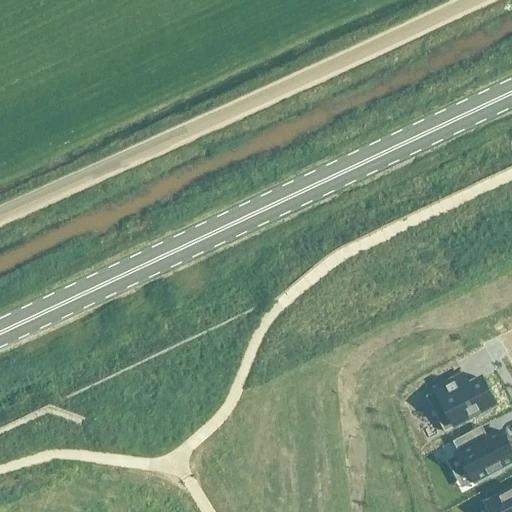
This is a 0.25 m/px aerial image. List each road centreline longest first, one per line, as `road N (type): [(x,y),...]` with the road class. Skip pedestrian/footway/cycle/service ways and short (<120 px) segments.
road 1 (primary): [(0,333),(511,93)]
road 2 (unclassified): [(0,215),(471,0)]
